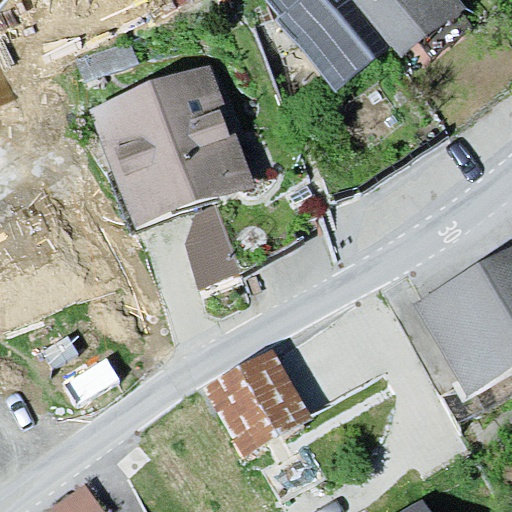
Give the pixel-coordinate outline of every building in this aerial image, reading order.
[(396,65),(345,0),(276,0),(266,9),(342,107),(396,65)] [(459,0),(355,0),(412,71),(476,21),(459,0)] [(216,79),(97,119),(138,242),(257,202),(216,79)] [(253,274),(235,220),(190,235),(208,289),(253,274)] [(511,397),(511,269),(429,314),(483,413),(511,397)] [(372,398),(334,338),(292,364),(330,425),(372,398)] [(318,432),(279,361),(208,399),(248,470),(318,432)]
